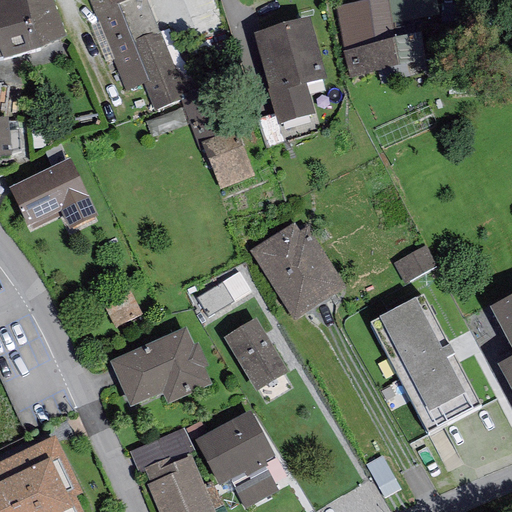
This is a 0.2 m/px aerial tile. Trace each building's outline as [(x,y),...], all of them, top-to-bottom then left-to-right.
[(0,0),(0,56),(0,57),(1,59),(40,48),(25,0),(0,0)] [(25,0),(40,48),(65,36),(54,0),(25,0)] [(88,0),(89,2),(98,23),(90,24),(106,61),(113,58),(127,91),(144,83),(155,110),(181,99),(180,96),(197,87),(189,78),(187,79),(174,67),(146,0),(88,0)] [(387,0),(368,0),(335,7),(349,77),(426,62),(418,18),(392,23),(387,0)] [(387,0),(392,23),(418,18),(439,14),(435,0),(387,0)] [(310,17),(252,32),(276,124),(314,114),(305,83),(326,77),(310,17)] [(0,117),(0,155),(10,156),(8,117),(0,117)] [(234,130),(202,143),(221,189),(253,176),(234,130)] [(70,158),(8,188),(29,232),(63,216),(70,229),(98,216),(70,158)] [(294,223),(249,250),(293,321),(345,288),(308,228),(300,232),(294,223)] [(393,263),(404,283),(435,267),(425,247),(393,263)] [(213,316),(257,293),(245,272),(202,295),(213,316)] [(114,329),(141,315),(127,288),(100,302),(114,329)] [(423,294),(370,322),(427,433),(480,405),(423,294)] [(511,294),(490,307),(511,348),(511,294)] [(223,338),(254,391),(286,372),(255,319),(223,338)] [(186,327),(110,361),(130,407),(162,393),(167,404),(211,384),(204,369),(208,367),(198,343),(194,344),(186,327)] [(511,355),(497,364),(511,391),(511,355)] [(250,411),(194,441),(218,486),(244,473),(246,477),(268,465),(266,460),(274,456),(250,411)] [(54,435),(0,462),(0,511),(83,511),(75,496),(83,492),(54,435)] [(215,511),(189,450),(144,468),(151,483),(146,485),(158,511),(215,511)]
